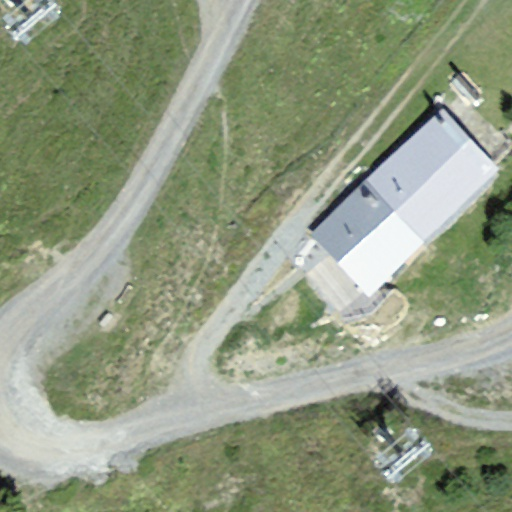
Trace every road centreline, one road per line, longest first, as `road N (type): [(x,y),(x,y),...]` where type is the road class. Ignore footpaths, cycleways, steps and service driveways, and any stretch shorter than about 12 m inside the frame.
road 1 (track): [(0,397),(36,440),(79,446),(282,393),(470,356),(511,324)]
road 2 (track): [(141,433),(278,241),(470,0)]
road 3 (track): [(240,0),(109,234),(38,303),(0,359)]
